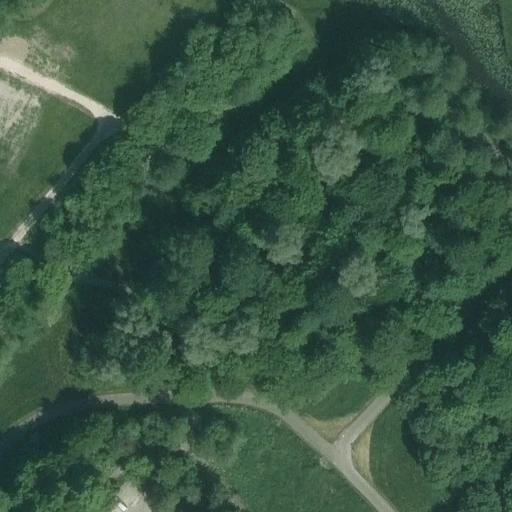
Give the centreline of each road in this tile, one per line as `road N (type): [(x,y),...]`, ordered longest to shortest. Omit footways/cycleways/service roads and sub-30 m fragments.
road 1 (unknown): [(107,117),(201,158),(245,163),(298,158),(422,117),(511,158)]
road 2 (unknown): [(0,269),(107,128),(107,117),(78,96),(0,60)]
